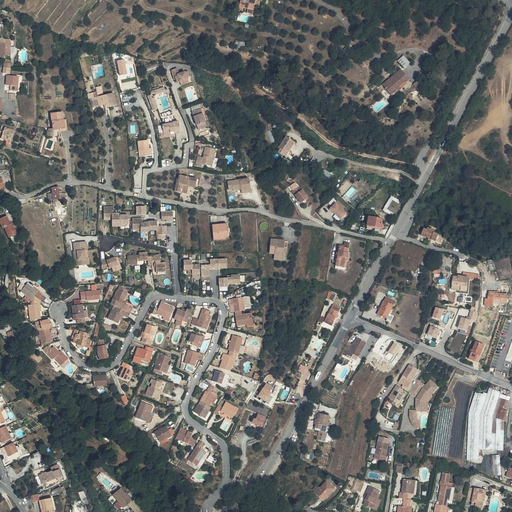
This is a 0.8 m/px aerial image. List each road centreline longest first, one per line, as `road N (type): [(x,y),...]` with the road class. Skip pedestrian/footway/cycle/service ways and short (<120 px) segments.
road 1 (residential): [(207,511),(227,482),(225,448),(186,416),(184,405),(212,351),(219,304),(154,297),(118,361),(98,371),(68,353),(58,310)]
road 2 (residential): [(390,242),(83,182),(15,196)]
road 3 (residential): [(315,0),(340,15),(365,50),(413,50),(442,65),(448,79),(421,160),(427,171)]
road 4 (unclassified): [(511,13),(427,171)]
road 5 (residential): [(351,317),(511,387)]
road 6 (unclassified): [(265,463),(351,317)]
